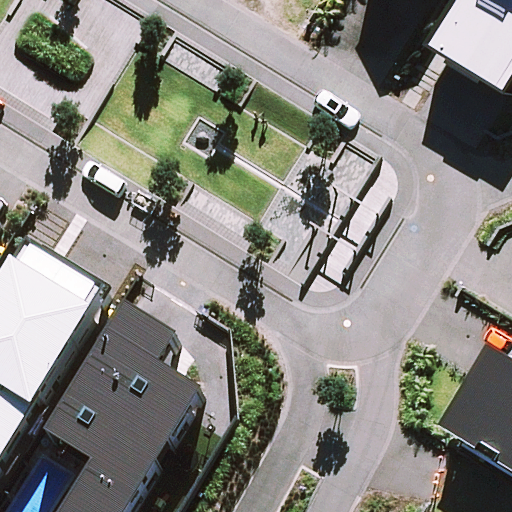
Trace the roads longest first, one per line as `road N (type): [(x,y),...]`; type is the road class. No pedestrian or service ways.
road 1 (residential): [(177,0),(418,136),(448,184),(444,219),(387,320)]
road 2 (residential): [(305,331),(0,137)]
road 3 (residential): [(387,320),(364,447)]
